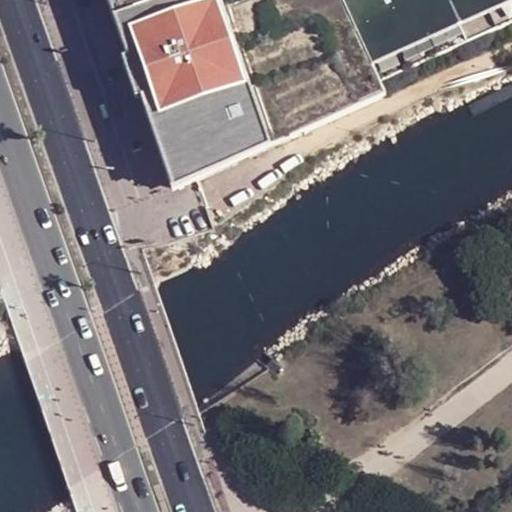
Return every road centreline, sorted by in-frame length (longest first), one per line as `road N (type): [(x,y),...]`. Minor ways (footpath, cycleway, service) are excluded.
road 1 (tertiary): [(197,511),(14,0)]
road 2 (tertiary): [(0,119),(138,511)]
